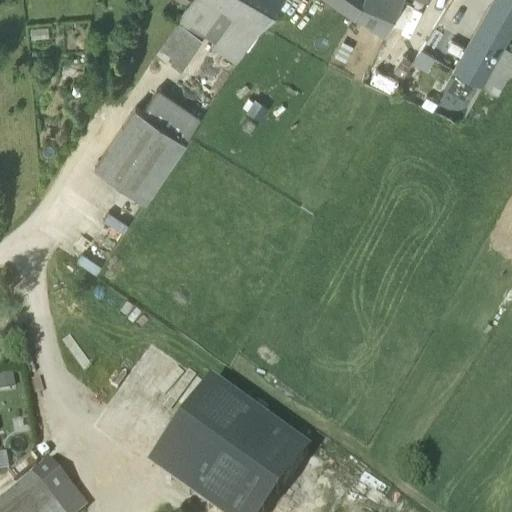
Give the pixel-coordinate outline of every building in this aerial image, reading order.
[(221,9),(206,0),(192,0),(187,7),(181,17),(164,47),(158,56),(178,68),(188,62),(221,9)] [(206,0),(221,9),(233,17),(259,33),(279,0),(206,0)] [(333,0),(355,15),(360,0),(333,0)] [(370,0),(369,0),(360,0),(355,15),(386,36),(398,10),(370,0)] [(370,0),(398,10),(402,0),(370,0)] [(511,31),(511,0),(494,0),(466,53),(493,67),(503,49),(511,31)] [(259,33),(233,17),(211,49),(237,65),(259,33)] [(511,72),(511,54),(503,49),(493,67),(481,88),(498,98),(511,72)] [(493,67),(466,53),(454,73),(481,88),(493,67)] [(144,113),(185,141),(199,120),(158,93),(144,113)] [(136,108),(96,168),(145,201),(185,141),(144,113),(136,108)] [(154,474),(209,511),(268,511),(306,458),(211,392),(154,474)] [(48,465),(0,505),(0,511),(88,511),(89,511),(48,465)]
